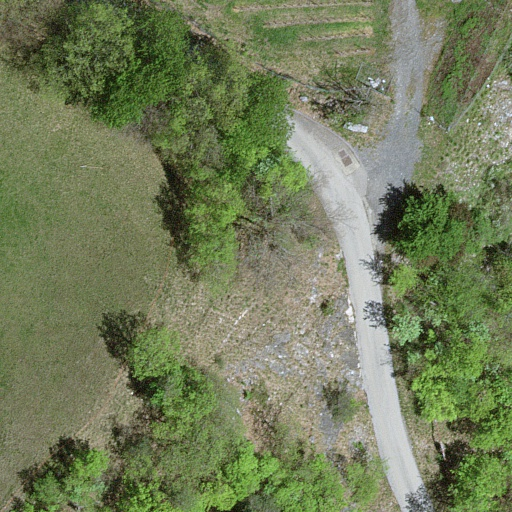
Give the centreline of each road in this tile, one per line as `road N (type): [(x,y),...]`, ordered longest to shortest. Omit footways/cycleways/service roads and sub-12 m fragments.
road 1 (unclassified): [(419,511),(388,420),(357,249),(328,176),(283,131),(104,0)]
road 2 (track): [(344,208),(405,149),(415,81),(400,0)]
